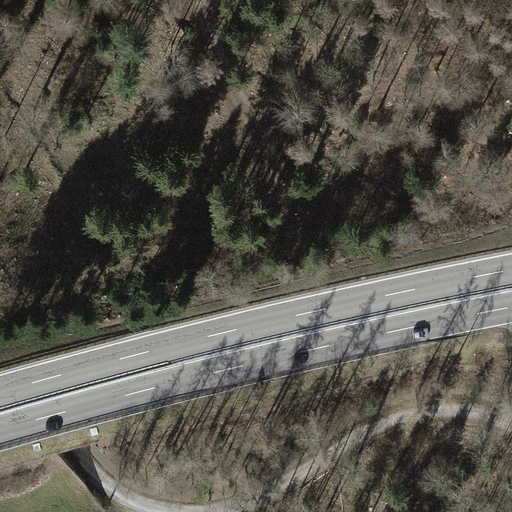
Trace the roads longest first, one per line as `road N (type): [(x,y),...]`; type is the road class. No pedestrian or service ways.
road 1 (trunk): [(0,430),(189,378),(511,307)]
road 2 (trunk): [(511,270),(309,312),(0,392)]
road 3 (track): [(213,511),(247,504),(362,429),(420,408),(473,406),(511,421)]
road 4 (track): [(178,511),(139,505),(74,459),(0,358)]
road 5 (track): [(189,0),(259,144)]
